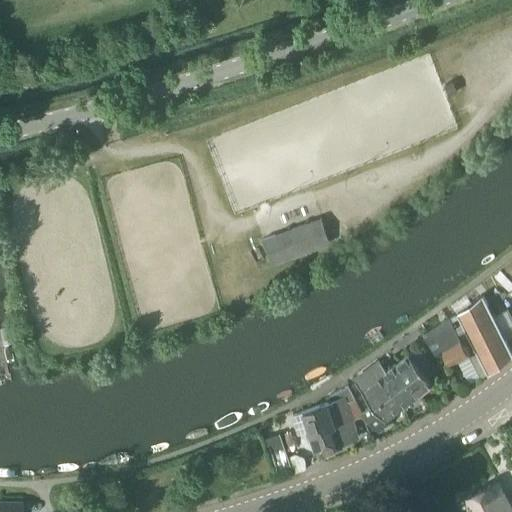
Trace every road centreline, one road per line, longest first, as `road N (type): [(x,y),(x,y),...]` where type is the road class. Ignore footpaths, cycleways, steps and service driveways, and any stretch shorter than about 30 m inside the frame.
road 1 (unclassified): [(0,133),(199,79),(431,0)]
road 2 (secondary): [(250,511),(406,452),(511,380)]
